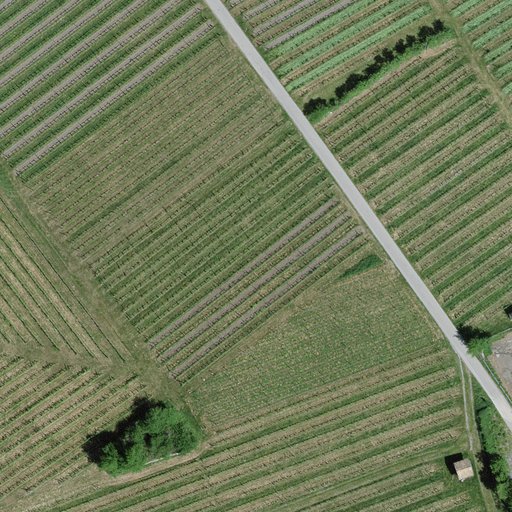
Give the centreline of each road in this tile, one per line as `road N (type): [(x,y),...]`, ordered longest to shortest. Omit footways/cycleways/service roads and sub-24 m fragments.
road 1 (track): [(511,421),(214,0)]
road 2 (track): [(465,351),(471,432),(494,511)]
